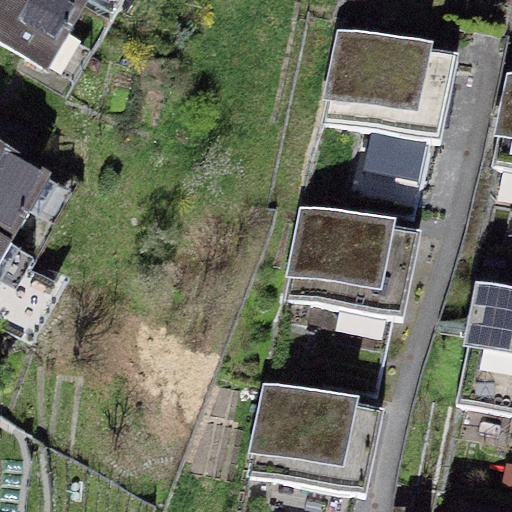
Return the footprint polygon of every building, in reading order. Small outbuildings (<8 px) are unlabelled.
[(0,0),(0,35),(44,60),(77,0),(0,0)] [(439,142),(455,64),(345,42),(330,121),(439,142)] [(511,117),(502,168),(511,170),(511,117)] [(0,238),(8,243),(45,178),(0,152),(0,238)] [(402,320),(417,237),(307,217),(291,301),(402,320)] [(461,405),(511,415),(511,301),(483,296),(461,405)] [(366,498),(382,418),(269,395),(253,476),(366,498)]
